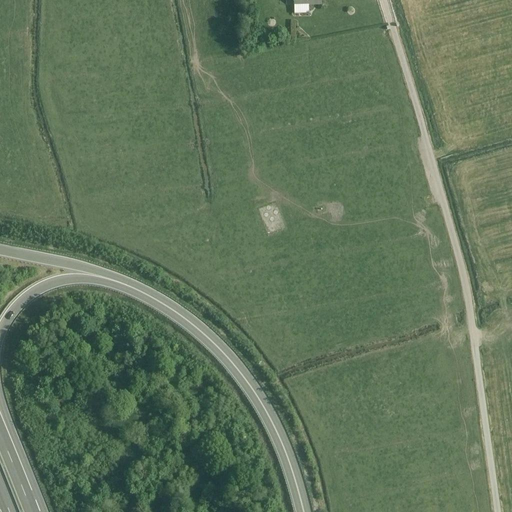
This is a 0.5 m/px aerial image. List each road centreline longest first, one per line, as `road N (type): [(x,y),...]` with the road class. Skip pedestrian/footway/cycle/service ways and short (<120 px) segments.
road 1 (residential): [(427,144),(466,289),(499,511)]
road 2 (motorway): [(303,511),(283,447),(249,384),(190,323),(131,289)]
road 3 (motorway): [(0,332),(22,301),(47,287),(99,280),(131,289)]
road 4 (motorway): [(131,289),(93,271),(0,250)]
